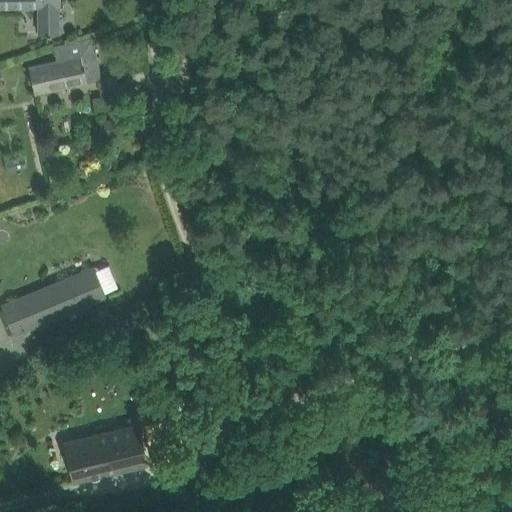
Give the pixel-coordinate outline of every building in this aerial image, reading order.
[(61,4),(60,0),(0,0),(0,4),(38,4),(39,33),(59,33),(58,4),(61,4)] [(29,65),(35,92),(100,78),(92,38),(53,46),(56,60),(30,66),(30,65),(29,65)] [(106,119),(109,136),(125,133),(122,116),(106,119)] [(106,290),(119,284),(109,262),(95,268),(106,290)] [(94,265),(1,304),(14,337),(107,297),(94,265)] [(142,352),(148,376),(176,369),(170,345),(142,352)] [(200,409),(193,382),(162,390),(169,417),(200,409)] [(147,462),(138,424),(65,441),(74,479),(147,462)]
